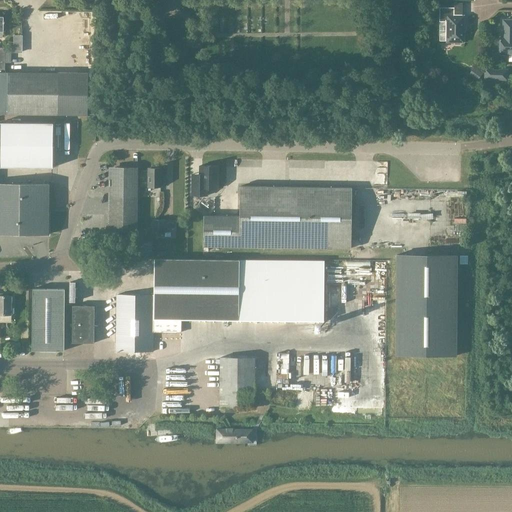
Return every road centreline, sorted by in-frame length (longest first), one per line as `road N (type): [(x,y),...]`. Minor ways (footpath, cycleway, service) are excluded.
road 1 (unclassified): [(0,268),(56,265),(92,158),(105,144),(460,148)]
road 2 (unclassified): [(136,366),(0,365)]
